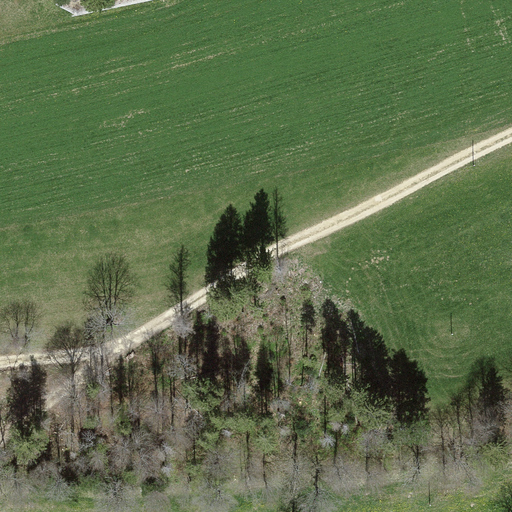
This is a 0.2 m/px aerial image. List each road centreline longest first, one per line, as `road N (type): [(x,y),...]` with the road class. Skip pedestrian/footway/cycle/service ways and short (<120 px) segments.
road 1 (track): [(511,135),(309,228),(172,333)]
road 2 (track): [(172,333),(0,455)]
road 3 (track): [(0,368),(172,333)]
